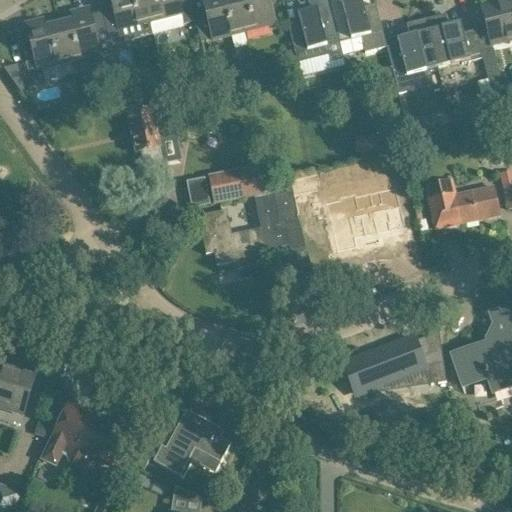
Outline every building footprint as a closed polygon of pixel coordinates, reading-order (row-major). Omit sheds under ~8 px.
[(101,9),(102,15),(111,48),(123,45),(120,31),(150,23),(143,0),(110,0),(112,6),(101,9)] [(143,0),(150,23),(152,34),(183,26),(180,15),(181,15),(176,0),(143,0)] [(224,0),(220,1),(220,0),(202,0),(213,41),(244,33),(235,0),(224,0)] [(235,0),(244,33),(275,25),(268,0),(235,0)] [(342,58),(343,58),(339,44),(328,0),(311,0),(308,1),(312,18),(287,24),(292,43),(299,66),(329,58),(330,65),(343,62),(342,58)] [(352,13),(348,0),(328,0),(339,44),(343,58),(386,48),(376,7),(352,13)] [(492,47),(511,41),(511,0),(510,0),(481,7),(492,47)] [(122,91),(111,48),(102,15),(90,18),(88,11),(72,15),(74,23),(60,26),(69,63),(92,57),(102,96),(122,91)] [(451,39),(445,17),(426,22),(438,70),(482,59),(480,52),(475,33),(451,39)] [(399,97),(431,89),(427,73),(438,70),(426,22),(407,26),(411,43),(387,50),(399,97)] [(45,30),(43,23),(26,27),(38,71),(69,63),(60,26),(45,30)] [(502,91),(492,49),(480,52),(482,59),(483,59),(494,104),(505,102),(502,91)] [(292,52),(285,53),(287,61),(294,60),(292,52)] [(206,65),(209,77),(221,74),(218,62),(206,65)] [(18,67),(5,70),(21,93),(25,92),(18,67)] [(132,78),(120,81),(123,94),(135,91),(132,78)] [(163,167),(159,150),(178,147),(170,109),(129,117),(136,155),(140,154),(144,171),(163,167)] [(424,137),(410,140),(412,145),(425,142),(424,137)] [(511,137),(498,142),(501,153),(497,154),(502,169),(511,166),(511,137)] [(255,200),(267,198),(269,197),(263,167),(209,178),(215,208),(255,200)] [(509,211),(511,210),(511,174),(501,177),(509,211)] [(192,210),(210,207),(205,181),(187,184),(192,210)] [(316,182),(297,196),(303,207),(323,191),(316,182)] [(456,197),(452,182),(426,188),(436,232),(500,218),(494,189),(456,197)] [(299,224),(293,194),(267,199),(267,198),(255,200),(261,230),(232,235),(227,212),(198,218),(206,257),(214,255),(217,268),(236,264),(238,272),(257,268),(256,260),(282,255),(281,249),(289,248),(290,253),(306,250),(299,224)] [(354,208),(337,212),(348,255),(367,250),(362,235),(405,224),(397,196),(365,205),(364,203),(353,205),(354,208)] [(511,307),(490,315),(494,328),(496,327),(499,336),(487,341),(488,345),(451,358),(462,389),(486,381),(492,399),(511,391),(511,307)] [(410,341),(345,366),(357,396),(383,386),(421,371),(424,370),(412,340),(410,341)] [(444,364),(428,367),(431,386),(447,384),(444,364)] [(34,381),(5,372),(6,369),(0,367),(0,412),(23,419),(28,400),(34,381)] [(100,428),(82,419),(85,414),(68,407),(43,461),(56,467),(61,457),(67,460),(71,472),(85,467),(89,457),(91,458),(91,459),(117,471),(132,437),(102,423),(100,428)] [(162,449),(154,464),(180,478),(195,452),(221,466),(231,446),(220,441),(224,434),(209,426),(209,425),(210,425),(198,418),(197,419),(187,414),(177,431),(166,451),(162,449)] [(115,511),(125,491),(109,484),(96,511),(115,511)] [(15,511),(23,495),(0,486),(0,511),(15,511)]
